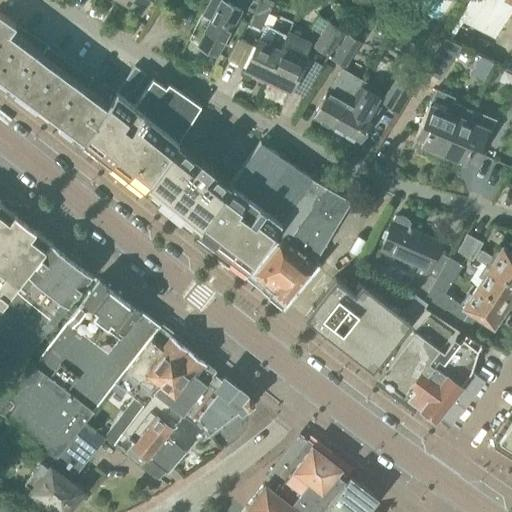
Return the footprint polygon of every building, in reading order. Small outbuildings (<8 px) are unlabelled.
[(149,0),(124,0),(131,4),(130,7),(142,14),(149,0)] [(206,32),(198,46),(217,56),(233,27),(232,26),(240,10),(226,2),(226,0),(210,0),(202,16),(211,20),(205,31),(206,32)] [(511,0),(469,0),(456,20),(493,39),(511,10),(511,0)] [(271,6),(261,2),(260,1),(250,24),(261,29),(271,6)] [(0,12),(0,79),(81,142),(116,92),(25,30),(24,32),(13,24),(15,23),(0,12)] [(316,50),(328,56),(343,25),(331,19),(316,50)] [(285,40),(287,37),(265,26),(258,41),(257,40),(243,69),(266,80),(285,40)] [(345,66),(360,40),(348,33),(333,59),(345,66)] [(424,70),(439,79),(460,45),(445,36),(424,70)] [(285,40),(266,80),(289,91),(305,57),(303,56),(307,46),(287,37),(285,40)] [(133,65),(116,92),(81,142),(141,189),(171,149),(177,140),(130,110),(134,105),(128,100),(146,73),(133,65)] [(342,67),(328,92),(312,117),(333,130),(351,101),(364,83),(365,80),(342,67)] [(384,103),(399,112),(420,76),(404,67),(384,103)] [(152,78),(134,105),(130,110),(177,140),(199,104),(169,82),(166,88),(152,78)] [(351,101),(333,130),(358,145),(373,119),(381,106),(376,102),(380,95),(378,88),(365,80),(364,83),(351,101)] [(442,153),(462,106),(450,100),(445,111),(428,103),(415,135),(422,138),(420,143),(442,153)] [(462,106),(442,153),(464,162),(466,157),(474,160),(487,128),(484,127),(486,121),(472,115),(474,111),(462,106)] [(230,255),(246,268),(245,269),(246,270),(311,176),(260,141),(228,186),(223,193),(196,231),(197,232),(195,237),(231,254),(230,255)] [(171,149),(141,189),(196,231),(223,193),(228,186),(207,169),(209,166),(198,158),(196,161),(174,144),(171,149)] [(283,300),(314,262),(351,199),(312,177),(311,176),(246,270),(259,280),(283,300)] [(0,304),(5,299),(50,239),(0,200),(0,304)] [(394,217),(380,248),(419,265),(427,269),(428,269),(437,250),(440,243),(411,230),(413,226),(409,224),(411,222),(409,219),(407,218),(405,216),(403,215),(401,215),(400,214),(397,215),(395,215),(394,218),(394,217)] [(489,267),(511,281),(511,253),(501,247),(494,259),(478,249),(481,243),(467,234),(457,251),(471,259),(472,257),(489,267)] [(92,271),(50,239),(5,299),(0,304),(0,375),(8,381),(92,271)] [(443,266),(455,273),(460,265),(448,258),(443,266)] [(443,266),(436,279),(425,299),(427,301),(442,312),(460,324),(469,310),(492,326),(505,306),(476,287),(464,306),(452,298),(451,299),(443,292),(455,273),(443,266)] [(511,281),(489,267),(476,287),(505,306),(511,294),(511,281)] [(33,364),(30,361),(6,393),(18,402),(6,418),(47,449),(58,458),(71,440),(76,433),(85,421),(93,409),(115,381),(139,350),(159,324),(160,323),(99,276),(33,364)] [(400,314),(360,283),(352,292),(335,277),(303,318),(371,369),(409,320),(412,323),(427,301),(425,299),(416,294),(413,293),(412,296),(414,297),(400,314)] [(484,380),(472,371),(478,350),(484,339),(462,325),(460,324),(442,312),(427,301),(412,323),(415,325),(378,375),(435,418),(440,412),(453,419),(484,380)] [(128,391),(125,395),(132,400),(105,436),(115,443),(122,433),(144,404),(187,346),(159,324),(139,350),(115,381),(128,391)] [(173,426),(183,412),(193,399),(216,369),(187,346),(144,404),(122,433),(131,440),(134,442),(156,413),(173,426)] [(210,436),(252,402),(252,398),(223,375),(200,405),(193,399),(183,412),(173,426),(142,464),(159,477),(166,469),(168,471),(204,429),(210,436)] [(0,392),(0,413),(4,416),(14,402),(0,392)] [(142,464),(173,426),(156,413),(134,442),(126,452),(142,464)] [(511,417),(511,419),(503,421),(496,431),(498,440),(511,448),(511,417)] [(32,469),(34,471),(24,483),(47,501),(40,509),(43,511),(62,511),(80,489),(66,478),(72,470),(76,473),(96,448),(76,433),(71,440),(58,458),(47,449),(41,458),(32,469)] [(318,511),(349,473),(298,433),(264,477),(270,482),(269,484),(277,490),(291,501),(306,511),(318,511)] [(349,473),(318,511),(366,511),(378,496),(375,493),(349,473)] [(306,511),(291,501),(277,490),(269,484),(265,481),(246,506),(253,511),(306,511)]
